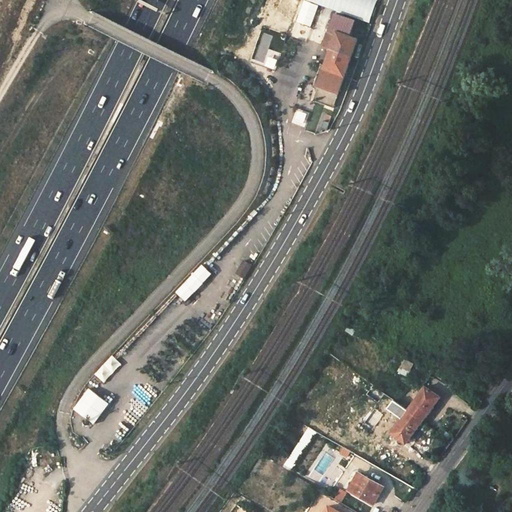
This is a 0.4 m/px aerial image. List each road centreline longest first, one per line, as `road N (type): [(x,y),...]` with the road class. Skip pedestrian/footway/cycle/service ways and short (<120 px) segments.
road 1 (secondary): [(91,511),(243,309),(288,235),(354,115),(396,0)]
road 2 (motorway): [(0,369),(193,0)]
road 3 (motorway): [(152,0),(0,299)]
road 4 (tertiary): [(511,374),(414,511)]
